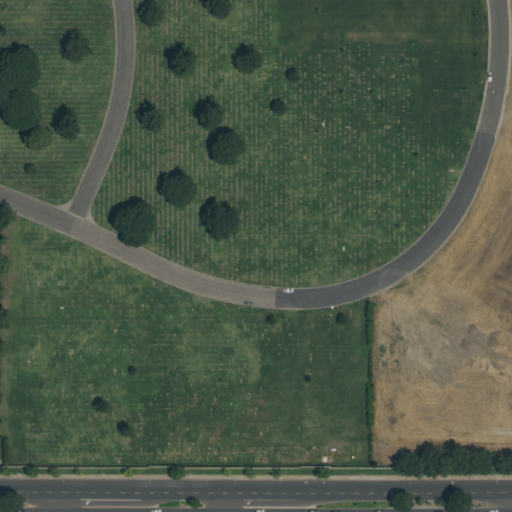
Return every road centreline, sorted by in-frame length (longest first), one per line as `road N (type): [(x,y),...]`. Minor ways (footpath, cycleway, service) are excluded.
road 1 (primary): [(511,490),(353,490)]
road 2 (primary): [(293,490),(141,490)]
